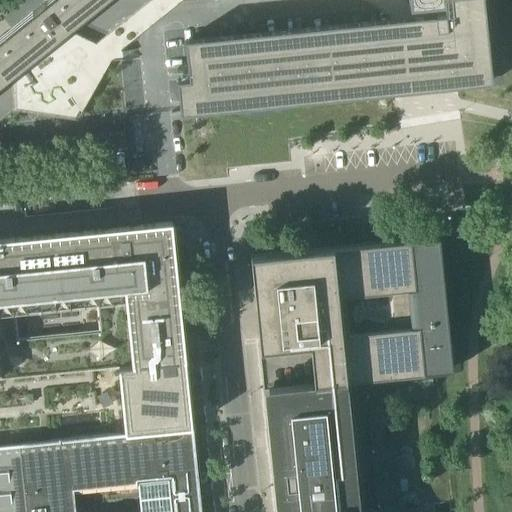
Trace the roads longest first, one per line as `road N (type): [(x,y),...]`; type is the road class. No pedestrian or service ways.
road 1 (residential): [(245,511),(214,200)]
road 2 (residential): [(214,200),(457,176)]
